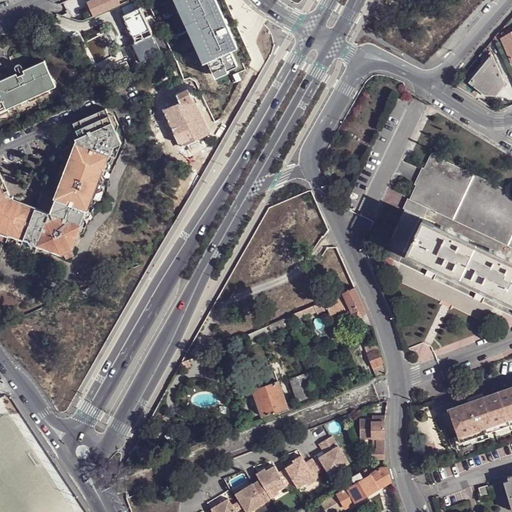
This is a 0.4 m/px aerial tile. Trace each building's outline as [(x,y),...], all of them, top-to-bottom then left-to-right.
[(123,2),(121,0),(89,0),(96,14),(123,2)] [(170,0),(189,40),(211,91),(238,79),(251,61),(223,0),(170,0)] [(124,14),(137,41),(148,36),(154,33),(141,6),(124,14)] [(511,31),(501,38),(511,62),(511,31)] [(101,37),(88,43),(98,66),(112,60),(101,37)] [(500,90),(505,83),(502,75),(496,64),(491,51),(469,78),(484,91),(491,83),(500,90)] [(0,112),(57,86),(45,60),(24,70),(25,73),(13,79),(11,76),(0,80),(0,112)] [(485,95),(484,91),(469,78),(468,80),(485,95)] [(484,91),(485,95),(496,95),(500,90),(491,83),(484,91)] [(211,133),(189,88),(178,93),(181,101),(165,109),(177,132),(176,133),(182,147),(188,144),(202,138),(211,133)] [(106,107),(74,122),(79,136),(76,138),(77,141),(52,211),(54,217),(51,218),(49,212),(15,199),(13,203),(3,199),(6,190),(4,191),(0,183),(0,229),(39,244),(40,241),(62,249),(72,244),(80,224),(83,224),(93,195),(91,194),(96,181),(98,181),(115,136),(118,135),(106,107)] [(188,144),(193,153),(205,146),(202,138),(188,144)] [(511,195),(431,158),(425,171),(412,199),(429,207),(511,246),(511,195)] [(423,219),(429,207),(412,199),(406,211),(423,219)] [(391,244),(408,252),(423,219),(406,211),(391,244)] [(408,252),(410,253),(426,221),(423,219),(408,252)] [(426,221),(410,253),(432,264),(434,264),(439,267),(441,268),(481,287),(482,288),(490,291),(511,302),(511,259),(490,249),(489,250),(468,241),(469,239),(441,226),(440,227),(426,221)] [(395,279),(486,324),(490,316),(493,309),(484,303),(477,300),(475,298),(435,279),(433,278),(428,276),(426,275),(403,264),(399,273),(395,279)] [(356,289),(344,293),(351,306),(353,313),(364,316),(367,313),(356,289)] [(353,314),(343,293),(314,306),(318,314),(328,310),(331,315),(340,311),(343,318),(353,314)] [(270,325),(273,332),(289,325),(286,318),(270,325)] [(368,350),(375,368),(385,364),(379,346),(368,350)] [(385,364),(375,368),(376,372),(378,377),(386,374),(387,371),(385,364)] [(315,394),(307,371),(292,376),(301,398),(315,394)] [(263,378),(266,385),(279,380),(277,373),(263,378)] [(263,417),(289,408),(287,402),(279,380),(266,385),(253,389),(263,417)] [(470,405),(449,413),(457,436),(448,440),(451,447),(458,450),(462,449),(460,444),(511,425),(511,389),(483,401),(484,403),(471,408),(470,405)] [(386,423),(374,423),(374,440),(381,440),(380,451),(372,451),(373,461),(375,461),(386,460),(386,423)] [(337,445),(333,437),(320,445),(324,453),(337,445)] [(381,440),(374,440),(371,440),(370,451),(372,451),(380,451),(381,440)] [(338,448),(323,458),(328,465),(324,467),(330,477),(348,465),(338,448)] [(288,472),(296,485),(299,490),(307,485),(309,488),(318,482),(316,479),(323,475),(314,459),(307,464),(299,469),(297,467),(288,472)] [(299,469),(307,464),(303,460),(296,465),(297,467),(299,469)] [(361,475),(353,479),(354,481),(351,484),(353,487),(339,496),(346,509),(392,483),(388,469),(383,471),(365,481),(361,475)] [(269,476),(271,478),(262,483),(270,497),(273,502),(282,496),(280,493),(288,488),(289,490),(296,485),(288,472),(282,476),(278,470),(269,476)] [(268,474),(260,479),(262,483),(271,478),(269,476),(268,474)] [(270,497),(262,483),(246,493),(248,496),(241,500),(248,511),(257,511),(268,505),(264,500),(270,497)] [(480,490),(483,500),(493,497),(490,487),(480,490)] [(341,511),(346,509),(339,496),(338,494),(322,503),(327,511),(341,511)] [(215,511),(237,511),(231,501),(216,511),(215,511)]
